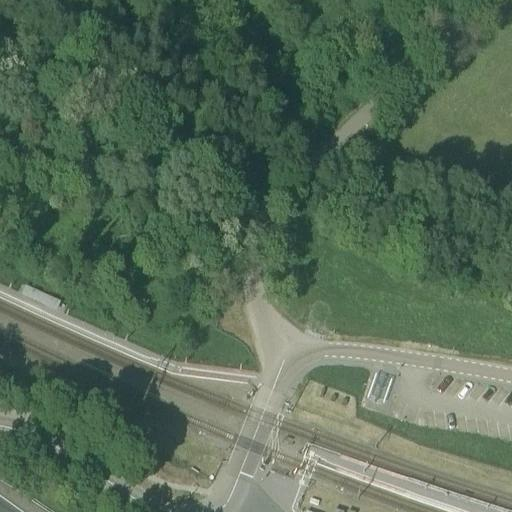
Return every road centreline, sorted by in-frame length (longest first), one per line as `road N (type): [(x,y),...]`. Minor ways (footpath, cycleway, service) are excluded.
road 1 (unclassified): [(284,358),(251,289),(249,263),(263,213),(486,0)]
road 2 (unclassified): [(284,358),(325,349),(511,377)]
road 3 (unclassified): [(153,511),(46,442),(0,426)]
road 4 (unclassified): [(284,358),(216,511)]
